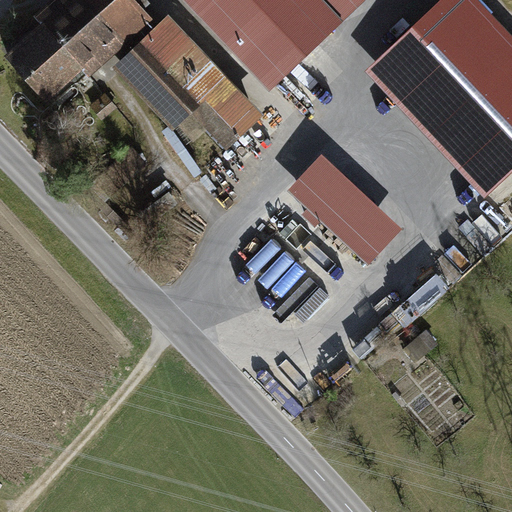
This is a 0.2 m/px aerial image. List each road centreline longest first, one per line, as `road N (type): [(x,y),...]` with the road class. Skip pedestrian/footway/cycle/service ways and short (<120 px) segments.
road 1 (tertiary): [(350,511),(0,147)]
road 2 (unknown): [(207,361),(262,329),(320,323),(363,301),(408,240),(417,213),(412,194),(330,114)]
road 3 (unknown): [(330,114),(171,323)]
road 4 (track): [(171,323),(122,395),(17,511)]
road 5 (unknown): [(399,0),(330,114)]
